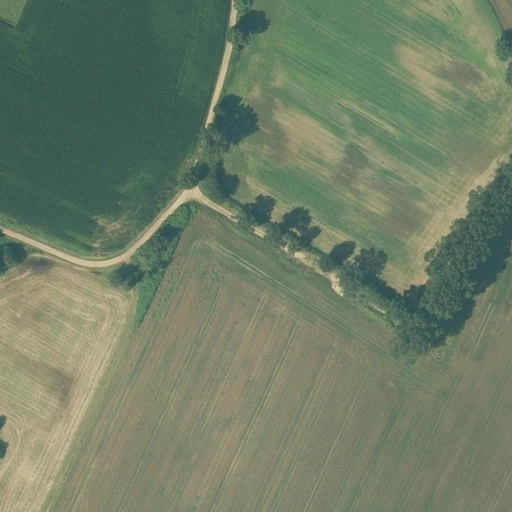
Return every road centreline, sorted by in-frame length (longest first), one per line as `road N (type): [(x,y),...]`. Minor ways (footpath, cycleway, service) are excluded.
road 1 (residential): [(235,0),(197,180),(158,230),(118,262),(87,266),(5,232)]
road 2 (track): [(118,262),(136,287),(134,309),(46,511)]
